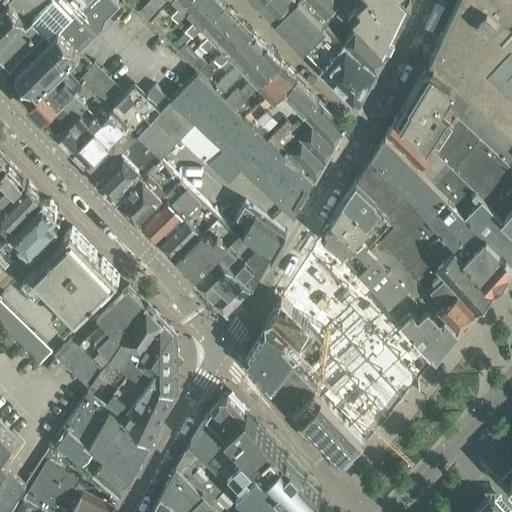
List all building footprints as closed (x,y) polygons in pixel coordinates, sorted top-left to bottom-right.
[(0,0),(0,9),(8,0),(0,0)] [(8,0),(0,9),(0,51),(10,62),(38,35),(46,27),(34,15),(48,0),(57,0),(73,15),(87,0),(8,0)] [(87,0),(73,15),(57,0),(48,0),(34,15),(46,27),(38,35),(44,41),(16,68),(32,85),(33,84),(39,90),(103,27),(108,16),(120,3),(117,0),(87,0)] [(148,0),(139,9),(147,17),(161,3),(164,0),(148,0)] [(178,21),(188,11),(198,0),(176,0),(181,4),(171,14),(178,21)] [(225,3),(222,0),(198,0),(188,11),(195,19),(185,28),(192,35),(202,26),(225,3)] [(260,0),(258,2),(273,17),(290,0),(260,0)] [(320,21),(324,24),(331,17),(345,3),(341,0),(296,0),(275,20),(294,39),(297,36),(301,39),(320,21)] [(344,0),(389,47),(411,0),(344,0)] [(511,0),(457,0),(429,60),(430,60),(453,75),(511,130),(511,0)] [(239,18),(228,6),(225,3),(202,26),(209,33),(199,43),(206,50),(216,40),(239,18)] [(157,12),(150,19),(165,34),(172,27),(157,12)] [(331,17),(324,24),(377,68),(387,51),(358,23),(349,33),(331,17)] [(254,32),(239,18),(216,40),(223,48),(208,62),(202,69),(209,76),(231,55),(254,32)] [(320,21),(301,39),(315,54),(311,58),(354,100),(360,100),(377,68),(324,24),(320,21)] [(257,36),(254,32),(231,55),(237,62),(215,83),(222,90),(245,69),(268,47),(257,36)] [(186,41),(179,48),(194,62),(200,56),(186,41)] [(236,108),(260,84),(283,62),(268,47),(245,69),(253,77),(240,89),(238,86),(224,98),(236,108)] [(208,62),(201,55),(200,56),(194,62),(202,69),(208,62)] [(126,121),(137,131),(154,113),(128,88),(125,91),(95,60),(79,76),(85,82),(96,93),(98,95),(104,100),(111,107),(114,105),(128,119),(126,121)] [(426,67),(398,111),(417,130),(439,97),(453,75),(430,60),(426,67)] [(244,116),(252,123),(297,77),(283,62),(260,84),(268,93),(244,116)] [(41,113),(47,120),(85,82),(79,76),(72,69),(68,64),(29,101),(32,104),(32,109),(32,110),(37,114),(41,113)] [(196,70),(169,98),(195,121),(222,147),(226,151),(216,161),(230,173),(239,163),(265,186),(263,187),(295,215),(314,180),(280,149),(262,132),(252,123),(244,116),(236,108),(224,98),(221,94),(196,70)] [(511,130),(453,75),(439,97),(500,153),(511,163),(511,130)] [(282,106),(291,114),(296,119),(301,114),(303,117),(307,113),(335,143),(345,125),(297,77),(252,123),(262,132),(270,125),(267,121),(282,106)] [(170,97),(152,80),(144,89),(161,106),(170,97)] [(96,93),(85,82),(47,120),(60,133),(98,95),(96,93)] [(98,95),(60,133),(72,146),(107,111),(111,107),(104,100),(98,95)] [(439,97),(417,130),(511,223),(511,163),(500,153),(439,97)] [(137,132),(155,149),(161,156),(188,182),(222,147),(195,121),(169,98),(154,113),(137,131),(137,132)] [(108,139),(120,126),(113,120),(114,119),(107,111),(72,146),(70,148),(85,163),(108,139)] [(511,223),(417,130),(398,111),(386,132),(420,166),(440,186),(511,256),(511,223)] [(287,147),(316,177),(335,143),(307,113),(303,117),(301,114),(296,119),(291,114),(269,136),(284,151),(287,147)] [(97,176),(122,152),(119,150),(137,132),(137,131),(126,121),(126,120),(120,126),(108,139),(85,163),(86,165),(87,164),(97,174),(96,175),(97,176)] [(143,173),(161,156),(155,149),(137,132),(119,150),(122,152),(97,176),(118,197),(143,173)] [(511,268),(511,256),(440,186),(420,166),(386,132),(372,153),(420,201),(419,202),(443,230),(495,288),(511,268)] [(429,289),(433,285),(447,273),(426,251),(435,244),(431,240),(443,230),(419,202),(420,201),(372,153),(357,176),(378,197),(377,198),(389,210),(385,214),(395,224),(383,235),(371,248),(372,249),(382,240),(427,288),(429,289)] [(0,160),(0,204),(26,178),(4,156),(0,160)] [(168,175),(156,186),(143,173),(118,197),(137,217),(174,181),(168,175)] [(378,197),(357,176),(344,197),(383,235),(395,224),(385,214),(389,210),(377,198),(378,197)] [(28,180),(0,208),(0,209),(7,216),(0,223),(0,239),(1,239),(10,229),(43,196),(28,180)] [(140,220),(195,275),(228,242),(219,232),(216,235),(209,228),(206,231),(194,219),(203,210),(185,193),(176,201),(168,193),(140,220)] [(30,211),(11,230),(10,229),(1,239),(21,258),(23,258),(58,222),(52,216),(58,211),(57,209),(57,204),(50,198),(45,198),(44,197),(30,211)] [(337,209),(332,217),(358,243),(362,239),(371,248),(383,235),(344,197),(337,209)] [(233,225),(272,253),(287,229),(286,228),(244,201),(231,223),(233,225)] [(368,279),(385,263),(372,249),(371,248),(362,239),(358,243),(332,217),(322,234),(338,248),(368,279)] [(102,257),(97,251),(72,225),(29,267),(31,269),(45,283),(61,299),(75,314),(77,316),(120,274),(102,256),(102,257)] [(447,273),(478,306),(495,288),(443,230),(431,240),(435,244),(426,251),(447,273)] [(322,234),(281,296),(309,325),(315,332),(322,339),(319,341),(326,348),(331,353),(336,349),(341,354),(355,341),(403,393),(437,353),(404,318),(405,318),(368,279),(338,248),(322,234)] [(427,288),(382,240),(372,249),(385,263),(418,296),(427,288)] [(195,275),(211,292),(235,268),(227,258),(235,250),(228,242),(195,275)] [(253,285),(254,285),(270,257),(256,247),(235,268),(211,292),(228,310),(253,285)] [(418,296),(385,263),(368,279),(405,318),(404,318),(437,353),(459,326),(445,312),(441,316),(431,304),(420,313),(415,306),(419,298),(418,296)] [(459,326),(478,306),(447,273),(433,285),(441,295),(436,299),(435,298),(430,303),(431,304),(441,316),(445,312),(459,326)] [(95,338),(99,342),(111,354),(146,301),(129,283),(123,289),(97,314),(102,318),(89,331),(95,337),(95,338)] [(429,289),(427,288),(418,296),(419,298),(415,306),(420,313),(431,304),(430,303),(435,298),(436,299),(441,295),(433,285),(429,289)] [(44,302),(51,295),(43,287),(36,294),(44,302)] [(0,319),(42,359),(54,345),(1,295),(0,296),(0,319)] [(291,343),(309,325),(281,296),(266,321),(286,334),(285,336),(291,343)] [(146,301),(111,354),(127,364),(149,333),(163,319),(146,301)] [(111,354),(99,342),(90,351),(73,333),(54,352),(90,387),(123,414),(151,439),(174,389),(174,343),(173,328),(163,319),(149,333),(127,364),(111,354)] [(291,343),(285,336),(286,334),(266,321),(248,352),(248,359),(272,385),(295,365),(304,357),(297,349),(291,343)] [(56,346),(73,330),(67,324),(50,339),(56,346)] [(297,349),(315,332),(309,325),(291,343),(297,349)] [(315,358),(326,348),(319,341),(322,339),(315,332),(297,349),(304,357),(295,365),(301,371),(315,358)] [(355,342),(331,365),(381,416),(402,393),(355,342)] [(326,349),(303,371),(365,437),(381,417),(330,364),(335,359),(326,349)] [(295,365),(272,385),(293,408),(316,387),(301,371),(295,365)] [(130,476),(151,439),(123,414),(90,387),(66,422),(130,476)] [(343,461),(365,440),(331,403),(323,394),(316,387),(293,408),(343,461)] [(214,403),(234,424),(247,411),(228,392),(222,392),(214,403)] [(214,403),(207,413),(303,511),(321,490),(247,411),(234,424),(214,403)] [(207,413),(190,439),(264,511),(302,511),(303,511),(207,413)] [(93,470),(120,493),(130,476),(66,422),(56,438),(84,462),(86,460),(95,468),(93,470)] [(0,476),(9,463),(3,456),(14,440),(0,425),(0,476)] [(264,511),(190,439),(177,463),(225,511),(264,511)] [(27,481),(20,492),(25,495),(48,458),(65,468),(69,459),(51,442),(26,480),(26,481),(27,481)] [(0,511),(2,511),(25,480),(9,463),(0,476),(0,511)] [(174,503),(183,511),(225,511),(177,463),(161,492),(174,503)] [(54,511),(70,511),(71,511),(60,505),(62,500),(58,498),(62,490),(38,476),(25,495),(54,511)] [(26,481),(26,480),(25,480),(2,511),(5,511),(8,508),(20,492),(27,481),(26,481)] [(80,493),(69,487),(66,492),(62,490),(58,498),(62,500),(60,505),(71,511),(70,511),(110,511),(115,503),(84,486),(80,493)] [(152,509),(157,511),(169,511),(174,503),(161,492),(152,509)] [(506,511),(493,497),(477,511),(506,511)]
